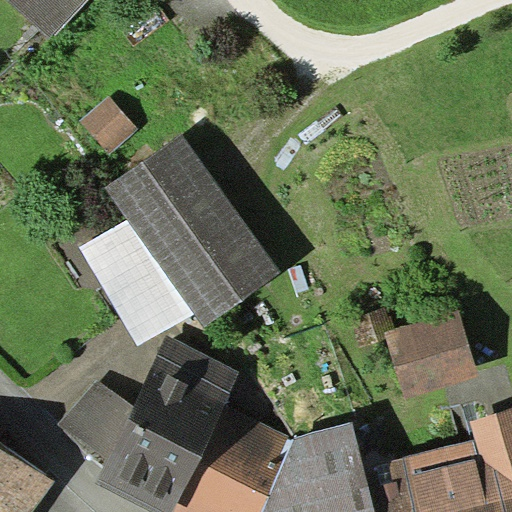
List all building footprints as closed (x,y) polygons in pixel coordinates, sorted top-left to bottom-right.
[(6,0),(40,30),(67,0),(6,0)] [(101,144),(122,125),(107,107),(85,126),(101,144)] [(201,319),(262,275),(168,145),(107,189),(130,221),(191,306),(201,319)] [(140,337),(191,306),(130,221),(88,249),(140,337)] [(0,296),(14,285),(1,268),(0,269),(0,296)] [(361,343),(384,336),(377,313),(353,321),(361,343)] [(399,388),(458,370),(444,324),(385,342),(399,388)] [(99,470),(167,504),(213,407),(215,402),(217,403),(228,379),(161,345),(129,411),(93,388),(59,427),(106,459),(99,470)] [(167,504),(182,511),(255,511),(285,446),(282,443),(213,407),(167,504)] [(511,511),(511,412),(474,425),(485,457),(404,478),(412,511),(511,511)] [(352,472),(344,431),(288,447),(285,446),(255,511),(412,511),(404,478),(367,488),(352,472)] [(0,511),(16,511),(43,477),(0,448),(0,511)]
